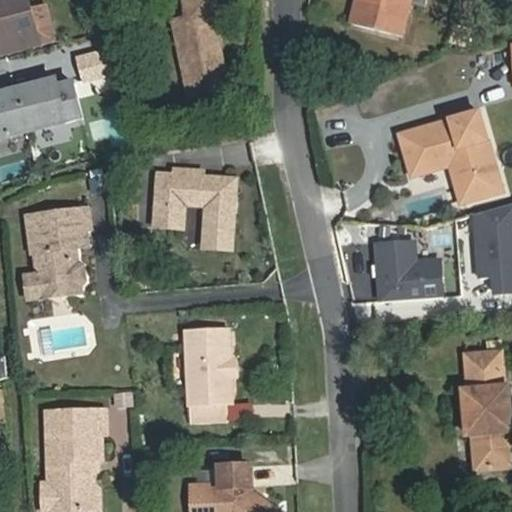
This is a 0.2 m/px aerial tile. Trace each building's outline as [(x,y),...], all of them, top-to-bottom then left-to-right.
[(38,0),(0,0),(0,7),(10,49),(69,35),(60,0),(59,0),(45,3),(39,5),(38,0)] [(187,13),(194,55),(201,54),(207,83),(222,80),(223,86),(238,84),(231,45),(224,46),(222,34),(231,32),(225,3),(231,2),(230,0),(199,0),(202,11),(187,13)] [(360,0),(354,25),(403,38),(412,2),(412,0),(360,0)] [(201,54),(194,55),(200,91),(223,86),(222,80),(207,83),(201,54)] [(68,84),(66,77),(55,79),(57,86),(68,84)] [(55,79),(27,86),(37,128),(92,114),(83,80),(68,84),(57,86),(55,79)] [(0,136),(37,128),(27,86),(4,91),(6,99),(0,100),(0,136)] [(412,169),(443,161),(442,155),(450,153),(452,159),(461,197),(502,186),(481,108),(403,128),(412,169)] [(442,155),(443,161),(452,159),(450,153),(442,155)] [(94,195),(111,191),(106,169),(89,173),(94,195)] [(188,173),(169,173),(169,224),(195,225),(196,200),(219,200),(219,244),(245,244),(246,174),(200,173),(200,171),(189,170),(188,173)] [(496,277),(497,293),(511,291),(511,203),(477,214),(479,234),(484,234),(485,251),(480,251),(482,278),(496,277)] [(101,208),(42,214),(46,251),(47,251),(49,268),(54,273),(57,295),(93,291),(92,284),(97,279),(95,267),(90,262),(89,255),(87,255),(81,256),(80,247),(105,244),(101,208)] [(416,241),(379,244),(384,301),(445,296),(442,260),(417,261),(416,241)] [(48,273),(38,274),(40,297),(57,295),(54,273),(49,268),(47,251),(46,251),(46,255),(48,273)] [(132,269),(133,290),(155,289),(154,268),(132,269)] [(235,327),(192,328),(194,402),(233,400),(238,400),(237,371),(236,356),(235,327)] [(472,415),(474,433),(477,467),(511,463),(509,430),(511,429),(511,391),(511,384),(505,384),(502,349),(467,353),(470,388),(463,389),(466,415),(472,415)] [(194,402),(195,416),(233,415),(233,400),(194,402)] [(60,509),(100,509),(99,472),(94,468),(94,459),(100,459),(109,459),(109,432),(115,432),(114,409),(56,410),(56,483),(59,486),(60,509)] [(467,433),(474,433),(472,415),(466,415),(467,433)] [(236,465),(237,483),(207,483),(207,511),(292,511),(293,511),(268,492),(267,492),(266,464),(236,465)] [(49,481),(49,508),(60,509),(59,486),(56,483),(56,480),(49,481)]
